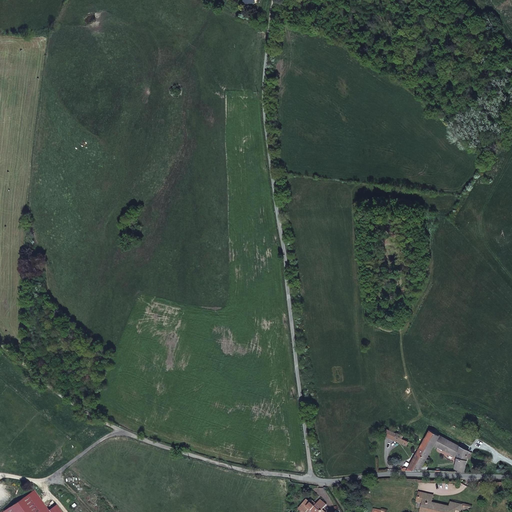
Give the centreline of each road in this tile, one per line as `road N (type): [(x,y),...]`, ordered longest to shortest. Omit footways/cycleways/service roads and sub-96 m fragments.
road 1 (track): [(273,0),(266,150),(313,477),(235,468),(142,440),(57,393),(0,342)]
road 2 (residential): [(511,480),(313,477)]
road 3 (track): [(117,428),(42,483),(0,476)]
